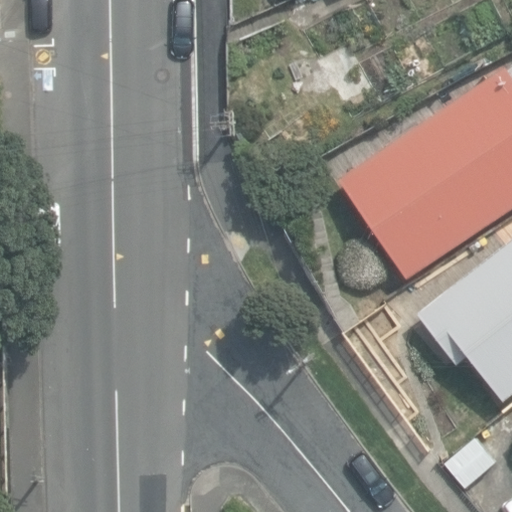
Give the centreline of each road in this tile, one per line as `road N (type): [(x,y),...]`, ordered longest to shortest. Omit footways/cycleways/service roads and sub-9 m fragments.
road 1 (residential): [(350,511),(191,339),(115,304)]
road 2 (residential): [(113,0),(115,304)]
road 3 (residential): [(115,304),(116,511)]
